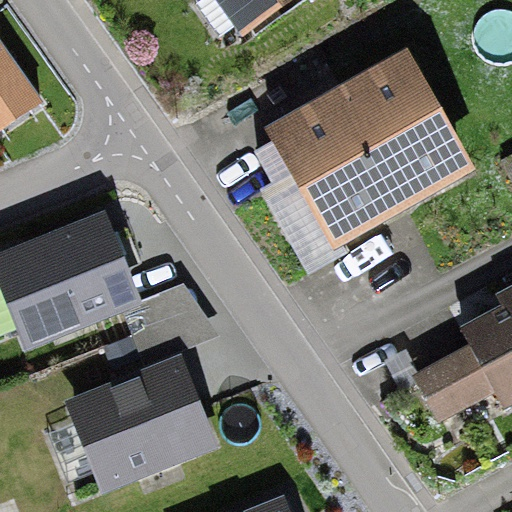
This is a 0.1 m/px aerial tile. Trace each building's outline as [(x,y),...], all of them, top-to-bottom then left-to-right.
[(229,0),(248,27),(285,0),(229,0)] [(0,46),(0,129),(39,102),(0,46)] [(276,186),(266,192),(311,270),(347,250),(337,232),(460,163),(406,67),(257,153),(276,186)] [(0,267),(29,340),(131,299),(101,224),(0,264),(0,267)] [(503,406),(511,400),(511,286),(496,295),(504,310),(463,332),(474,352),(421,381),(439,414),(492,386),(503,406)] [(105,483),(208,442),(177,366),(75,407),(105,483)]
